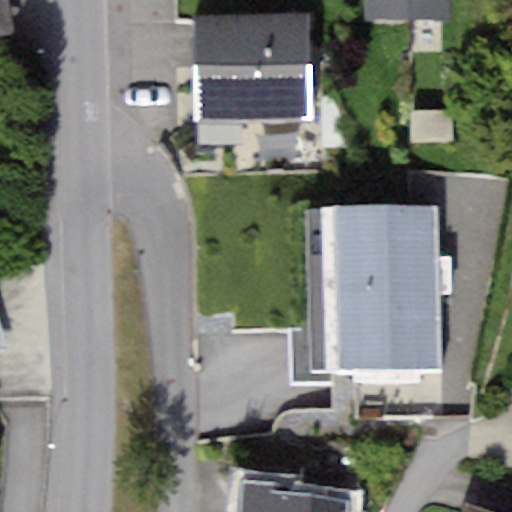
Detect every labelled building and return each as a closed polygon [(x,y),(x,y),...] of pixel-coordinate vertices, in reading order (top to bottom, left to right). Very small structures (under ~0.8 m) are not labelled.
[(0,0),(0,38),(15,36),(8,0),(0,0)] [(448,0),(366,0),(367,24),(449,23),(448,0)] [(304,15),(184,16),(186,134),(305,132),(304,15)] [(438,200),(328,204),(335,387),(445,383),(438,200)] [(41,258),(0,267),(0,401),(50,401),(41,258)] [(348,511),(349,502),(241,483),(237,511),(348,511)] [(508,511),(462,498),(458,511),(508,511)]
